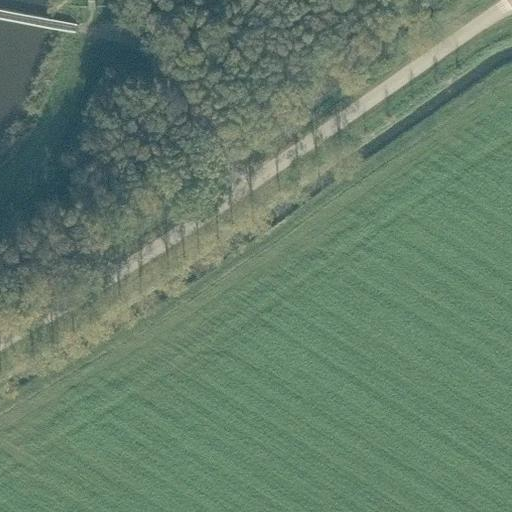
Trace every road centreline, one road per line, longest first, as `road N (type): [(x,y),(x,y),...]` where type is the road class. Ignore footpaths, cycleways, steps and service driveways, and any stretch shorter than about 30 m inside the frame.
road 1 (unclassified): [(0,343),(511,1)]
road 2 (track): [(0,200),(55,130),(92,31)]
